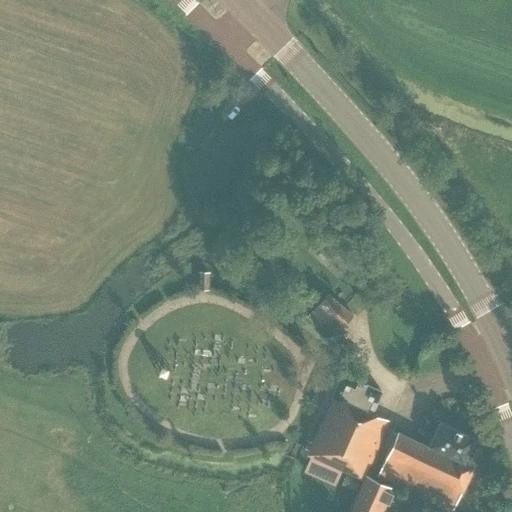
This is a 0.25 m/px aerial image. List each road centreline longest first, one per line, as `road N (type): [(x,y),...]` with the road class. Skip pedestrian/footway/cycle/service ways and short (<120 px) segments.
road 1 (primary): [(508,355),(434,225),(255,18)]
road 2 (unclassified): [(229,46),(382,205),(482,367)]
